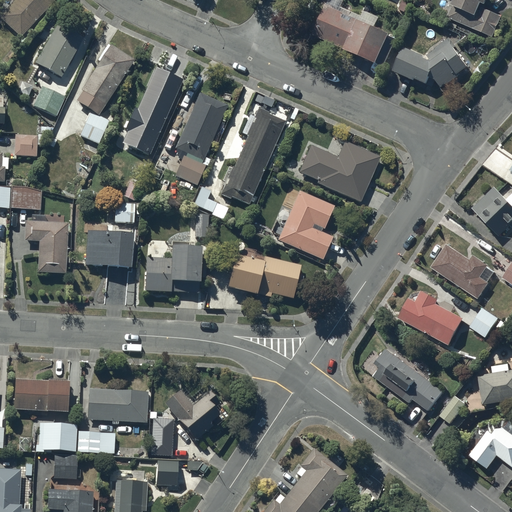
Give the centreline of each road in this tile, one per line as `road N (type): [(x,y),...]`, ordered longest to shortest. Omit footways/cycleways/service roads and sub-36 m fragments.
road 1 (residential): [(457,152),(250,59)]
road 2 (residential): [(300,378),(478,511)]
road 3 (residential): [(345,310),(457,152)]
road 4 (residential): [(0,327),(181,338)]
road 5 (residential): [(181,338),(304,332),(345,310)]
road 6 (residential): [(212,511),(300,378)]
road 7 (residential): [(250,59),(121,0)]
road 8 (residential): [(181,338),(245,350),(300,378)]
